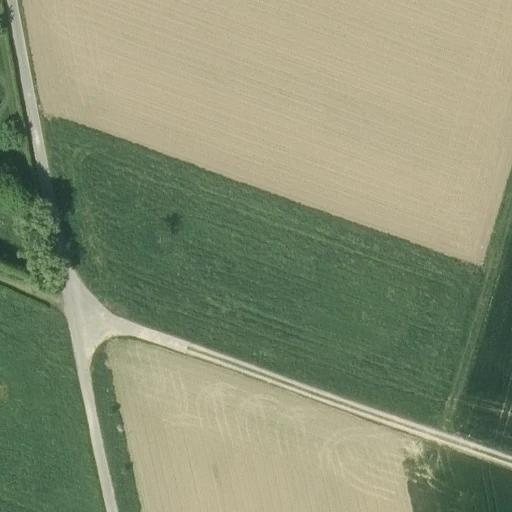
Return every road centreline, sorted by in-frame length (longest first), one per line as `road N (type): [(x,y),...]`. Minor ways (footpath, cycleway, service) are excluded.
road 1 (track): [(9,0),(113,511)]
road 2 (track): [(511,468),(70,313)]
road 3 (track): [(511,198),(442,445)]
